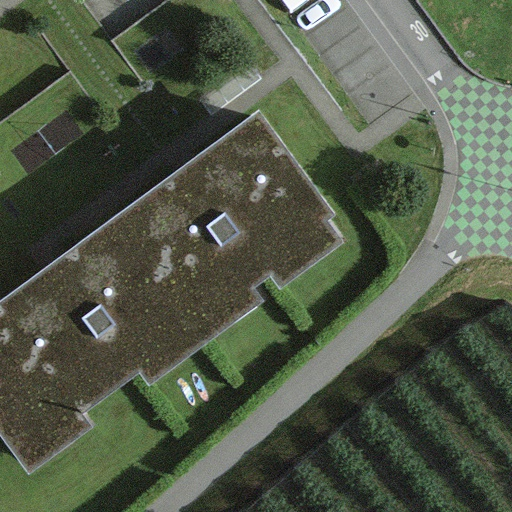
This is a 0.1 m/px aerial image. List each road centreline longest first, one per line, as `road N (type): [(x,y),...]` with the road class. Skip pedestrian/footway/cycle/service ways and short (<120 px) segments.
road 1 (track): [(487,177),(429,277),(174,511)]
road 2 (residential): [(387,0),(432,61),(487,177)]
